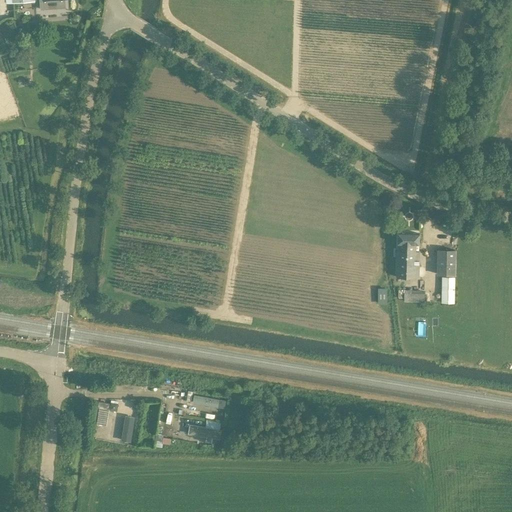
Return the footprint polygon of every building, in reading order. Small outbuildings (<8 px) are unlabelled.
[(53,6),(40,7),(40,15),(53,15),(53,6)] [(398,233),(397,250),(395,250),(395,255),(398,255),(397,277),(418,278),(419,233),(398,233)] [(456,250),(438,250),(437,273),(455,274),(456,250)] [(454,302),(455,277),(443,277),(442,302),(454,302)] [(387,303),(387,289),(378,289),(378,304),(387,303)] [(424,302),(424,293),(404,293),(404,290),(399,290),(398,298),(404,298),(404,301),(424,302)] [(222,407),(224,400),(201,396),(200,404),(222,407)] [(104,414),(97,413),(92,439),(100,440),(104,414)] [(134,417),(125,416),(122,440),(130,441),(134,417)] [(190,434),(220,439),(222,429),(192,423),(190,434)] [(157,433),(157,435),(156,441),(172,444),(173,438),(163,436),(163,434),(157,433)]
